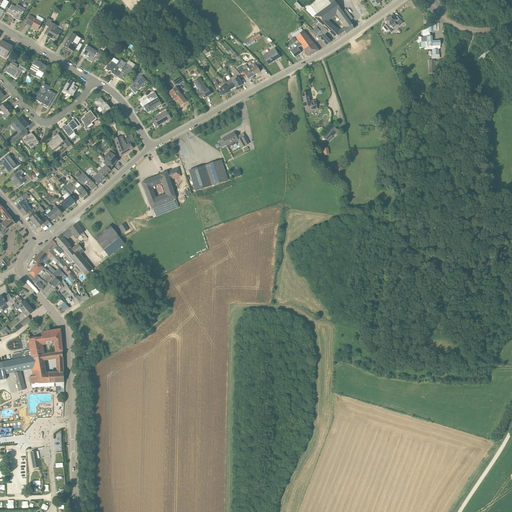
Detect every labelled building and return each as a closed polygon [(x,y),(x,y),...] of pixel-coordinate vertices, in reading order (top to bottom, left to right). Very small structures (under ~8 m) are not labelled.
[(335,1),(334,2),(332,0),(314,0),(304,8),(313,17),(323,27),(328,32),(337,41),(354,29),(349,22),(353,19),(346,10),(342,12),(335,1)] [(24,12),(15,7),(12,5),(7,13),(13,16),(19,19),(21,17),(24,12)] [(161,19),(158,14),(151,18),(154,23),(161,19)] [(40,26),(42,23),(35,19),(30,16),(25,24),(32,27),(38,30),(40,27),(40,26)] [(386,32),(388,29),(390,31),(397,26),(398,27),(403,23),(397,16),(394,18),(391,16),(385,21),(387,23),(385,25),(385,26),(383,28),(386,32)] [(97,21),(92,18),(89,23),(94,26),(97,21)] [(60,34),(55,31),(56,29),(57,26),(51,23),(48,27),(44,34),(56,41),(60,34)] [(191,34),(194,39),(206,31),(203,26),(191,34)] [(328,32),(323,27),(320,29),(321,31),(320,32),(316,27),(313,30),(323,42),(326,46),(331,42),(325,35),(328,32)] [(440,45),(440,41),(432,41),(432,36),(430,36),(429,28),(422,31),(422,36),(421,36),(421,37),(418,37),(418,42),(421,42),(425,42),(426,48),(429,48),(429,50),(432,50),(432,55),(431,55),(431,59),(439,59),(439,49),(440,48),(440,47),(440,45)] [(304,50),(308,56),(314,54),(319,51),(303,31),(295,37),(304,50)] [(78,43),(81,39),(72,34),(65,47),(74,52),(75,49),(78,51),(82,45),(78,43)] [(243,44),(245,46),(260,37),(259,34),(243,44)] [(213,37),(203,42),(205,45),(206,44),(214,40),(213,37)] [(9,53),(13,47),(12,47),(1,41),(2,40),(1,40),(0,42),(0,51),(5,55),(7,52),(9,53)] [(290,52),(294,57),(304,51),(300,45),(299,43),(295,45),(297,47),(290,52)] [(209,48),(208,45),(200,49),(203,55),(206,54),(204,51),(209,48)] [(87,47),(83,55),(88,58),(89,57),(92,60),(94,57),(99,60),(103,53),(102,54),(99,52),(100,51),(98,50),(96,53),(87,47)] [(263,56),(268,64),(279,58),(274,49),(263,56)] [(111,73),(117,77),(127,64),(120,59),(117,65),(111,61),(106,70),(108,71),(108,70),(112,72),(111,73)] [(31,68),(43,75),(48,67),(36,60),(31,68)] [(439,65),(438,61),(434,61),(434,60),(428,60),(429,74),(436,73),(435,66),(439,65)] [(255,63),(249,67),(251,70),(254,76),(260,72),(257,66),(255,63)] [(11,64),(6,72),(17,79),(22,71),(24,73),(26,69),(20,65),(18,68),(11,64)] [(127,64),(117,77),(124,82),(133,68),(127,64)] [(249,67),(248,67),(249,67),(248,68),(246,64),(243,66),(242,65),(238,68),(241,73),(243,72),(245,74),(248,80),(254,76),(251,70),(249,67)] [(180,75),(172,81),(175,86),(176,84),(177,86),(184,81),(180,75)] [(223,82),(224,83),(226,87),(229,92),(236,88),(231,78),(229,75),(221,79),(223,82)] [(238,79),(236,75),(231,78),(236,88),(236,89),(242,85),(238,78),(238,79)] [(142,76),(130,88),(135,93),(147,82),(142,76)] [(198,95),(201,99),(203,97),(203,99),(211,94),(208,89),(207,90),(200,78),(194,82),(196,85),(198,90),(196,91),(198,95)] [(63,91),(73,97),(78,88),(74,86),(75,83),(69,80),(63,91)] [(224,83),(223,82),(218,85),(215,80),(211,82),(215,89),(218,88),(223,96),(229,92),(226,87),(224,83)] [(35,100),(42,103),(48,93),(51,88),(49,87),(49,86),(48,85),(47,85),(46,86),(43,90),(41,89),(38,95),(35,100)] [(175,101),(177,100),(181,106),(187,102),(176,88),(171,92),(172,93),(170,94),(175,101)] [(139,100),(143,107),(158,98),(153,91),(139,100)] [(48,93),(42,103),(44,105),(44,106),(48,109),(49,106),(56,94),(53,92),(51,95),(48,93)] [(306,111),(317,109),(316,102),(310,103),(308,92),(302,94),(306,111)] [(100,107),(104,113),(111,109),(106,103),(105,103),(101,97),(93,103),(98,108),(100,107)] [(158,98),(143,107),(147,113),(162,105),(158,98)] [(0,107),(0,108),(7,117),(13,112),(6,103),(0,107)] [(91,123),(97,119),(90,111),(87,114),(87,115),(85,116),(85,117),(81,120),(84,123),(83,124),(85,127),(85,128),(91,123)] [(152,120),(156,127),(170,119),(166,112),(152,120)] [(21,132),(29,126),(26,122),(25,123),(21,117),(13,123),(21,132),(14,137),(17,141),(24,135),(21,132)] [(61,127),(66,134),(69,137),(74,133),(73,131),(78,127),(74,120),(66,126),(65,124),(61,127)] [(332,137),(338,131),(333,126),(323,136),(329,142),(333,138),(332,137)] [(28,144),(31,149),(39,142),(31,133),(22,141),(25,146),(28,144)] [(223,139),(219,142),(222,148),(226,146),(238,140),(234,133),(223,139)] [(71,145),(70,143),(67,139),(64,141),(58,134),(54,136),(56,138),(48,144),(53,150),(63,142),(68,148),(71,145)] [(124,141),(123,139),(122,136),(114,139),(119,152),(121,156),(133,149),(130,143),(134,141),(131,135),(126,137),(127,138),(124,141)] [(238,141),(239,143),(242,148),(249,144),(245,136),(245,137),(238,140),(238,141)] [(79,153),(81,155),(88,148),(86,146),(79,153)] [(109,151),(103,159),(106,161),(113,166),(118,161),(114,158),(115,156),(116,157),(118,154),(113,151),(111,153),(109,151)] [(13,162),(8,155),(0,161),(0,165),(1,167),(3,165),(9,173),(19,166),(15,161),(13,162)] [(96,169),(97,170),(100,172),(104,177),(105,177),(111,171),(111,170),(113,166),(106,161),(103,159),(103,158),(100,162),(103,163),(105,165),(101,169),(99,167),(96,169)] [(221,161),(205,166),(211,186),(228,181),(221,161)] [(211,186),(205,166),(189,171),(195,191),(211,186)] [(152,208),(176,199),(174,193),(170,181),(181,176),(178,168),(142,183),(152,209),(152,208)] [(26,186),(37,177),(35,174),(31,177),(29,175),(28,176),(28,175),(24,178),(21,175),(24,173),(21,169),(17,172),(18,173),(10,179),(11,179),(18,188),(24,184),(26,186)] [(100,172),(97,170),(95,172),(97,174),(91,180),(97,186),(105,178),(105,177),(104,177),(100,172)] [(97,186),(91,180),(91,181),(83,173),(77,179),(82,185),(84,183),(92,191),(97,186)] [(32,181),(34,184),(40,180),(38,176),(32,181)] [(81,186),(77,188),(75,185),(72,187),(69,183),(65,187),(64,185),(61,188),(66,194),(68,196),(69,195),(76,190),(82,198),(87,194),(81,186)] [(25,200),(29,197),(27,195),(29,194),(27,192),(21,196),(22,198),(24,201),(25,200)] [(75,202),(70,196),(69,195),(68,196),(66,194),(62,197),(65,200),(70,206),(75,202)] [(16,207),(20,211),(26,206),(29,204),(25,200),(24,201),(23,202),(22,202),(16,207)] [(70,206),(65,200),(60,204),(66,210),(70,206)] [(28,213),(30,215),(34,212),(32,209),(30,211),(26,206),(20,211),(24,216),(28,213)] [(57,207),(52,211),(57,217),(62,214),(57,207)] [(6,219),(4,221),(7,223),(12,219),(3,208),(0,211),(2,214),(0,216),(0,218),(3,221),(4,221),(6,219)] [(57,217),(52,211),(47,215),(52,221),(57,217)] [(30,219),(34,224),(40,219),(34,212),(30,215),(31,218),(30,219)] [(40,219),(34,224),(38,229),(43,224),(45,226),(50,223),(48,220),(46,222),(42,217),(40,219)] [(4,221),(1,224),(7,231),(16,224),(12,219),(7,223),(4,221)] [(64,251),(65,252),(70,248),(71,247),(66,241),(73,236),(75,239),(76,239),(80,244),(81,245),(88,239),(83,233),(84,233),(77,223),(55,240),(64,251)] [(125,223),(119,227),(123,234),(129,230),(125,223)] [(120,237),(110,226),(94,238),(104,250),(120,237)] [(120,237),(104,250),(109,257),(125,244),(120,237)] [(71,263),(73,262),(73,261),(65,252),(64,251),(55,240),(53,241),(52,240),(46,246),(51,251),(53,254),(54,253),(55,254),(54,254),(56,256),(55,257),(57,258),(58,258),(60,258),(61,258),(64,255),(71,263)] [(72,249),(70,248),(65,252),(73,261),(77,266),(81,270),(86,276),(93,270),(80,255),(84,252),(81,249),(82,249),(78,244),(72,249)] [(46,246),(43,250),(48,255),(49,258),(52,261),(52,262),(53,262),(55,265),(57,263),(62,269),(65,266),(60,260),(58,258),(57,258),(55,257),(56,256),(54,254),(55,254),(54,253),(53,254),(51,251),(46,246)] [(46,263),(48,265),(52,261),(49,258),(48,255),(43,250),(38,255),(46,263)] [(34,259),(37,263),(43,267),(46,263),(38,255),(34,259)] [(37,263),(29,273),(35,277),(36,276),(40,279),(47,283),(48,285),(53,279),(51,278),(53,275),(48,271),(43,267),(37,263)] [(51,267),(48,271),(53,275),(58,279),(60,276),(56,271),(51,267)] [(29,275),(36,285),(38,283),(39,284),(40,283),(43,287),(47,283),(40,279),(36,276),(35,277),(29,273),(29,275)] [(45,289),(42,292),(42,293),(47,299),(47,298),(49,300),(53,296),(55,297),(57,295),(55,293),(57,290),(55,289),(60,282),(55,278),(50,284),(45,289)] [(36,285),(42,292),(45,289),(43,287),(40,283),(39,284),(38,283),(36,285)] [(82,298),(80,297),(79,296),(76,297),(78,302),(79,303),(89,298),(89,297),(87,295),(84,297),(82,298)] [(11,311),(13,309),(10,307),(12,306),(15,303),(15,302),(12,299),(6,304),(7,305),(11,311)] [(19,309),(22,312),(29,306),(24,301),(18,306),(17,305),(16,303),(13,306),(17,310),(19,309)] [(64,312),(69,308),(64,302),(60,306),(64,312)] [(22,312),(21,313),(24,316),(25,315),(27,317),(33,312),(29,306),(22,312)] [(21,324),(16,328),(18,330),(22,326),(23,327),(31,320),(28,318),(26,319),(25,318),(20,323),(21,324)] [(22,358),(30,357),(44,355),(42,344),(55,342),(57,353),(62,352),(60,330),(41,333),(42,338),(29,340),(31,350),(21,352),(22,358)] [(33,369),(33,370),(45,369),(43,360),(57,358),(58,368),(63,368),(62,352),(57,353),(44,355),(30,357),(33,369)] [(3,362),(5,374),(14,373),(20,371),(33,369),(30,357),(22,358),(14,360),(3,362)] [(45,369),(33,370),(34,377),(29,377),(29,384),(54,382),(55,386),(56,386),(56,394),(64,394),(63,368),(58,368),(58,373),(49,373),(49,374),(46,374),(45,369)] [(16,381),(19,391),(25,390),(20,371),(14,373),(16,381)] [(36,451),(30,452),(33,469),(39,467),(36,451)]
